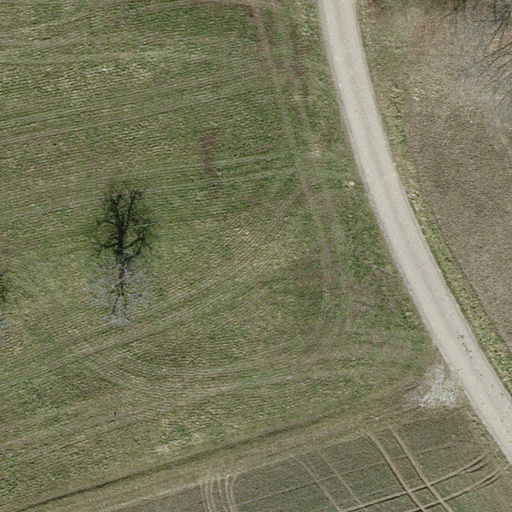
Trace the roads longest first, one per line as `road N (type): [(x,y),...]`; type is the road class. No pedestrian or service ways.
road 1 (track): [(511,425),(424,274),(384,176),(337,0)]
road 2 (track): [(472,367),(412,402),(61,511)]
